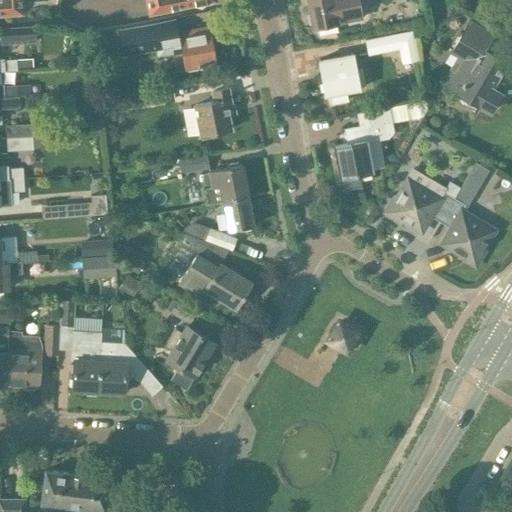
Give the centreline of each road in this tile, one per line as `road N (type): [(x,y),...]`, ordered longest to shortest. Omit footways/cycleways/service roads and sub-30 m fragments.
road 1 (residential): [(261,0),(311,238)]
road 2 (residential): [(311,238),(308,264),(207,435)]
road 3 (residential): [(207,435),(0,424)]
road 4 (tertiary): [(394,511),(496,339)]
